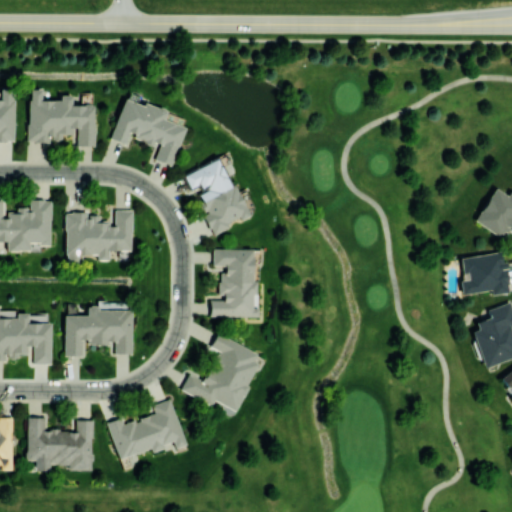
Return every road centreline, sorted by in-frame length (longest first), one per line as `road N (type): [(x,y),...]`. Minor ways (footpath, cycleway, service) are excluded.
road 1 (secondary): [(0,21),(404,24)]
road 2 (residential): [(0,389),(98,390),(144,377),(177,337),(183,278)]
road 3 (residential): [(183,278),(173,218),(138,182),(108,173),(0,172)]
